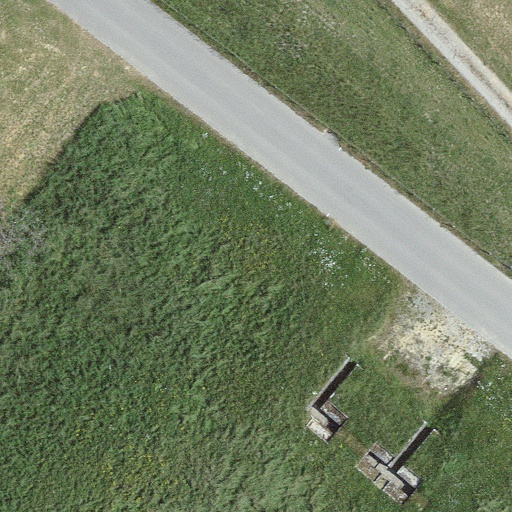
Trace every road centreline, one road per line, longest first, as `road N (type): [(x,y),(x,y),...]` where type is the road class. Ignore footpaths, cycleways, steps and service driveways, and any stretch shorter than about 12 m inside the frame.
road 1 (unclassified): [(93,0),(511,324)]
road 2 (track): [(409,0),(511,110)]
